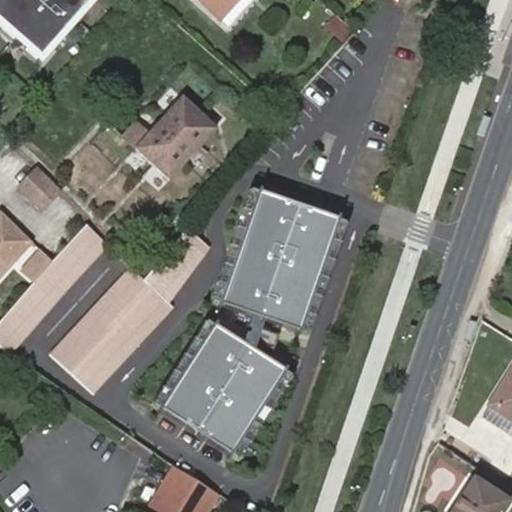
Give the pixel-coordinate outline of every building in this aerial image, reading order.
[(0,0),(0,24),(39,59),(90,0),(0,0)] [(194,0),(209,13),(220,0),(194,0)] [(215,19),(231,0),(220,0),(209,13),(215,19)] [(338,44),(348,33),(333,19),(322,30),(338,44)] [(168,180),(215,128),(181,97),(135,148),(168,180)] [(136,144),(149,127),(138,118),(125,135),(136,144)] [(45,162),(22,183),(45,209),(68,188),(45,162)] [(337,221),(258,194),(221,305),(299,332),(337,221)] [(0,276),(14,263),(30,244),(0,214),(0,276)] [(37,282),(0,324),(0,348),(5,353),(10,356),(110,244),(88,225),(54,263),(37,282)] [(184,227),(143,277),(131,267),(50,355),(93,396),(174,309),(169,305),(209,249),(184,227)] [(54,263),(38,252),(21,271),(37,282),(54,263)] [(284,372),(214,327),(160,410),(230,454),(284,372)] [(511,364),(489,400),(511,414),(511,364)] [(205,511),(211,503),(169,476),(145,511),(205,511)] [(501,511),(508,502),(473,481),(452,511),(501,511)]
